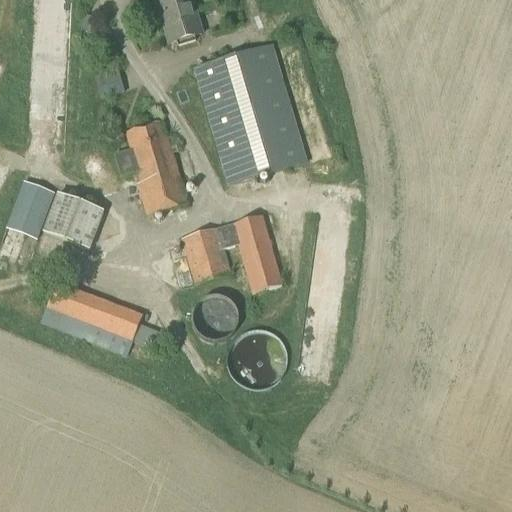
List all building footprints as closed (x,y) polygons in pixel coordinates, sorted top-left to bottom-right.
[(154,0),(169,47),(202,38),(190,0),(154,0)] [(84,17),(79,42),(95,45),(101,21),(84,17)] [(229,189),(306,166),(271,50),(194,73),(229,189)] [(100,73),(111,97),(130,89),(120,64),(100,73)] [(57,124),(34,125),(35,155),(58,154),(57,124)] [(169,149),(162,125),(126,136),(131,154),(115,158),(121,178),(137,174),(140,186),(137,187),(147,220),(186,208),(171,156),(177,154),(176,148),(169,149)] [(5,231),(37,243),(55,196),(22,183),(5,231)] [(90,254),(104,214),(57,196),(42,236),(90,254)] [(282,288),(263,218),(181,241),(194,289),(232,278),(224,252),(238,248),(251,297),(282,288)] [(139,328),(143,318),(56,285),(39,327),(127,360),(132,345),(160,357),(167,339),(139,328)] [(244,324),(244,323),(244,318),(243,313),(241,309),(236,303),(232,300),(227,298),(222,296),(216,296),(211,297),(205,299),(198,304),(194,309),(192,313),(191,318),(191,324),(191,329),(193,333),(195,338),(198,342),(204,346),(209,348),(213,349),(219,349),(223,349),(228,347),(233,345),(236,342),(239,338),(242,333),(244,328),(244,324)] [(324,363),(321,351),(328,350),(317,310),(299,315),(312,366),(324,363)]
